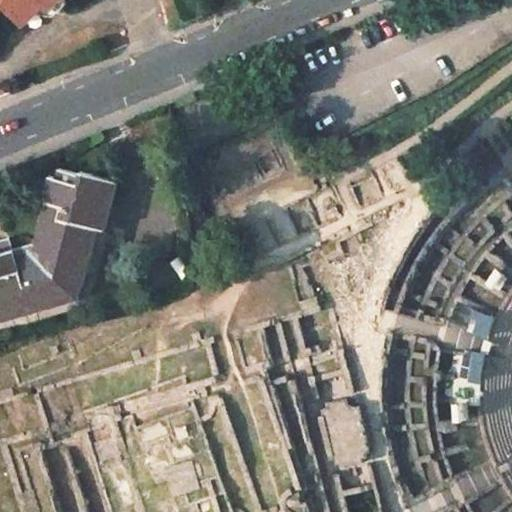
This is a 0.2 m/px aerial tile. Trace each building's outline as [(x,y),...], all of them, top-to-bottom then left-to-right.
[(26,21),(49,0),(4,0),(5,0),(26,21)] [(0,320),(74,300),(77,286),(82,288),(98,228),(105,229),(118,180),(81,170),(80,174),(60,168),(57,177),(50,175),(43,200),(50,201),(37,249),(24,246),(13,249),(10,237),(0,239),(0,320)] [(170,263),(182,280),(192,273),(180,256),(170,263)] [(0,511),(386,511),(370,451),(371,451),(360,405),(358,405),(331,301),(322,304),(318,296),(300,301),(303,309),(259,322),(257,314),(249,316),(251,325),(201,339),(199,331),(191,334),(193,342),(142,357),(139,349),(131,351),(133,359),(14,395),(12,387),(0,390),(0,511)] [(490,343),(494,344),(498,332),(504,319),(511,305),(511,298),(509,302),(501,317),(495,331),(490,343)] [(498,332),(494,344),(498,345),(502,334),(508,321),(511,312),(511,305),(504,319),(498,332)] [(502,334),(498,345),(502,346),(505,335),(511,323),(511,320),(511,312),(508,321),(502,334)] [(505,335),(502,346),(505,347),(509,336),(511,329),(511,320),(511,323),(505,335)] [(511,433),(511,431),(508,418),(506,405),(506,391),(506,380),(508,367),(510,356),(511,353),(511,351),(511,350),(511,339),(509,348),(508,350),(508,352),(507,355),(506,357),(504,366),(503,379),(502,391),(502,405),(504,418),(507,432),(511,444),(511,445),(511,433)] [(493,449),(500,464),(503,463),(497,448),(493,435),(489,419),(487,404),(487,389),(487,376),(490,362),(492,353),(488,352),(486,361),(484,375),(483,388),(483,403),(485,419),(489,436),(493,449)] [(497,448),(503,463),(507,461),(501,447),(496,434),(493,419),(491,404),(490,389),(491,377),(493,363),(495,354),(492,353),(490,362),(487,376),(487,389),(487,404),(489,419),(493,435),(497,448)] [(501,447),(507,461),(510,459),(504,446),(500,433),(497,419),(495,404),(494,390),(495,377),(497,364),(499,355),(495,354),(493,363),(491,377),(490,389),(491,404),(493,419),(496,434),(501,447)] [(504,446),(510,459),(511,458),(511,454),(508,445),(504,433),(501,418),(499,405),(498,391),(499,378),(501,365),(503,356),(499,355),(497,364),(495,377),(494,390),(495,404),(497,419),(500,433),(504,446)] [(508,445),(511,454),(511,445),(511,444),(507,432),(504,418),(502,405),(502,391),(503,379),(504,366),(506,357),(503,356),(501,365),(499,378),(498,391),(499,405),(501,418),(504,433),(508,445)]
